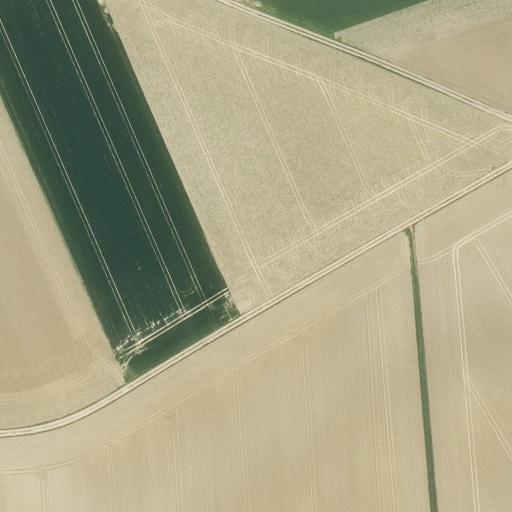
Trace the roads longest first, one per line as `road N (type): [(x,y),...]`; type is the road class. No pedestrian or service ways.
road 1 (track): [(0,435),(83,415),(511,164)]
road 2 (track): [(221,0),(511,120)]
road 3 (track): [(403,225),(434,511)]
